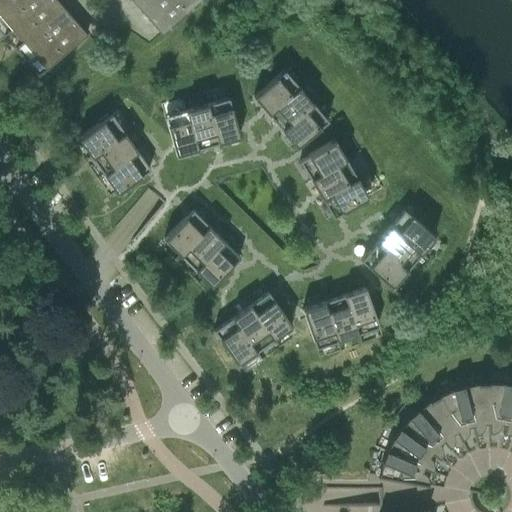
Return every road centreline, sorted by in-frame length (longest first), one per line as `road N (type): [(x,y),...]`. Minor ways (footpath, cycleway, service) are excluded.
road 1 (residential): [(194,419),(0,160)]
road 2 (residential): [(0,466),(194,419)]
